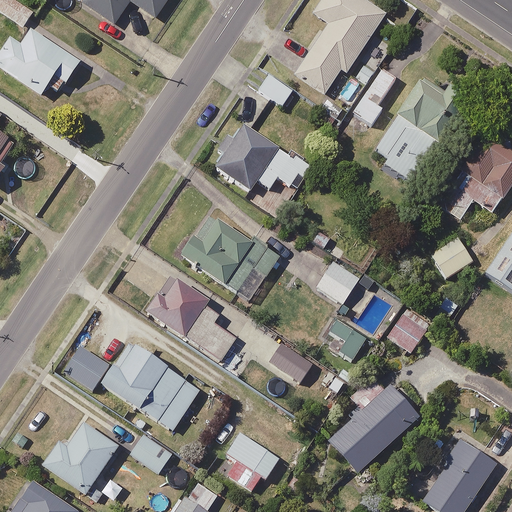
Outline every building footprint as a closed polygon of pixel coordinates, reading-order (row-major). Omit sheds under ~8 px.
[(167,0),(86,0),(82,8),(113,28),(128,5),(154,22),(167,0)] [(384,17),(358,0),(322,0),(312,17),(325,26),(292,78),(323,98),(339,73),(345,77),(384,17)] [(77,67),(29,34),(19,49),(7,40),(0,50),(0,71),(40,99),(47,90),(57,97),(77,67)] [(397,80),(381,70),(350,118),(369,131),(380,113),(377,111),(397,80)] [(290,94),(266,79),(257,94),(281,109),(290,94)] [(462,110),(420,81),(396,116),(398,118),(382,142),(391,148),(379,165),(409,186),(462,110)] [(291,162),(239,130),(212,174),(247,195),(255,181),(269,190),(276,180),(290,189),(297,178),(303,181),(310,169),(293,158),(291,162)] [(511,184),(511,148),(485,131),(436,207),(459,222),(471,204),(491,217),(511,184)] [(0,165),(12,149),(0,140),(0,174),(2,173),(0,171),(0,165)] [(249,247),(206,220),(180,261),(248,305),(276,261),(250,245),(249,247)] [(511,234),(484,276),(511,295),(511,234)] [(471,266),(457,242),(430,257),(444,282),(471,266)] [(358,281),(331,265),(315,291),(342,307),(358,281)] [(202,302),(168,279),(145,314),(217,362),(231,341),(208,326),(215,316),(200,306),(202,302)] [(424,334),(401,318),(385,340),(408,356),(424,334)] [(334,324),(327,335),(337,341),(329,353),(350,366),(364,342),(334,324)] [(312,366),(284,346),(269,367),(297,387),(312,366)] [(198,392),(126,347),(100,389),(172,434),(198,392)] [(105,370),(77,351),(60,377),(87,396),(105,370)] [(423,416),(394,383),(326,444),(354,476),(423,416)] [(115,451),(82,429),(67,451),(59,445),(43,469),(84,497),(115,451)] [(278,461),(236,434),(223,455),(246,470),(236,485),(255,497),(278,461)] [(170,457),(141,437),(128,455),(157,476),(170,457)] [(463,511),(494,466),(459,443),(419,504),(431,511),(463,511)] [(211,511),(221,497),(198,481),(176,511),(211,511)] [(66,511),(27,486),(9,511),(66,511)]
